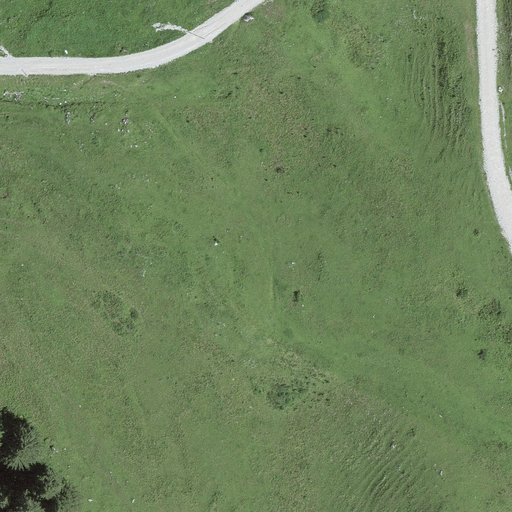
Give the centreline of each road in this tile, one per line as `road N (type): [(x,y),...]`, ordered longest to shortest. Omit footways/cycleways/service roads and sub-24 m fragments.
road 1 (track): [(0,68),(139,64),(201,38),(254,0)]
road 2 (track): [(485,0),(494,161),(511,225)]
